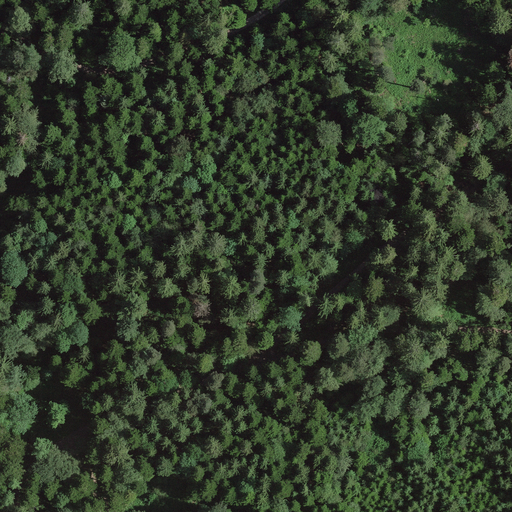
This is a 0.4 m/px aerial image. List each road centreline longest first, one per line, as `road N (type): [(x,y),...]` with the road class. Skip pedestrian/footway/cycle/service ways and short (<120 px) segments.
road 1 (track): [(511,164),(387,248),(243,366),(93,428),(67,447)]
road 2 (track): [(0,28),(65,63),(116,71),(244,28),(283,0)]
road 3 (track): [(511,330),(342,337),(243,366)]
